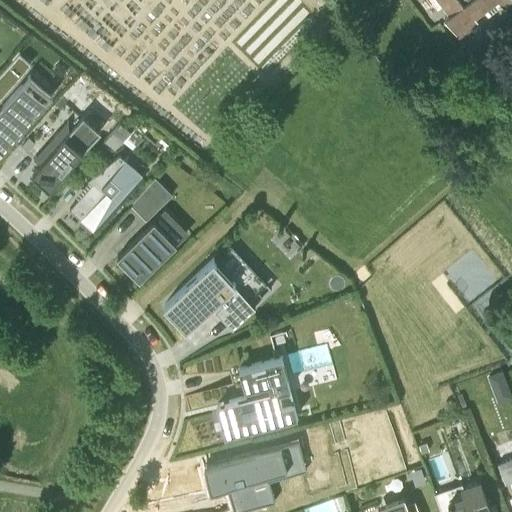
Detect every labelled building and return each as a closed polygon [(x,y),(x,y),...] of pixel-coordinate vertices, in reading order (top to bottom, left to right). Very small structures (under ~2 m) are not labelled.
[(511,0),(431,0),(437,8),(443,5),(450,14),(445,17),(459,37),(479,23),(475,18),(484,11),(488,17),(501,7),(503,9),(511,2),(511,0)] [(0,97),(25,69),(12,57),(0,71),(0,97)] [(18,82),(0,102),(0,144),(3,147),(42,102),(18,82)] [(32,173),(50,189),(85,150),(102,131),(84,115),(68,133),(69,137),(68,138),(66,135),(57,145),(56,144),(42,160),(36,156),(34,158),(40,164),(41,164),(32,173)] [(120,122),(104,140),(114,149),(130,131),(120,122)] [(33,142),(27,137),(21,145),(27,150),(33,142)] [(69,209),(92,230),(142,174),(119,154),(88,179),(92,183),(69,209)] [(157,177),(131,203),(146,219),(173,193),(157,177)] [(154,219),(117,255),(140,278),(177,242),(154,219)] [(215,257),(164,304),(186,327),(212,303),(233,324),(255,303),(251,298),(269,282),(232,242),(215,257)] [(298,414),(282,356),(282,355),(239,366),(231,369),(236,389),(227,392),(229,400),(217,403),(225,433),(298,414)] [(426,442),(419,445),(422,452),(429,449),(426,442)] [(216,483),(233,478),(240,507),(266,500),(258,471),(288,463),(283,444),(210,464),(216,483)] [(511,457),(498,462),(505,481),(511,478),(511,457)] [(492,511),(480,480),(463,486),(466,494),(448,500),(450,504),(452,504),(454,511),(492,511)] [(407,502),(405,494),(378,504),(381,511),(419,511),(415,499),(407,502)]
